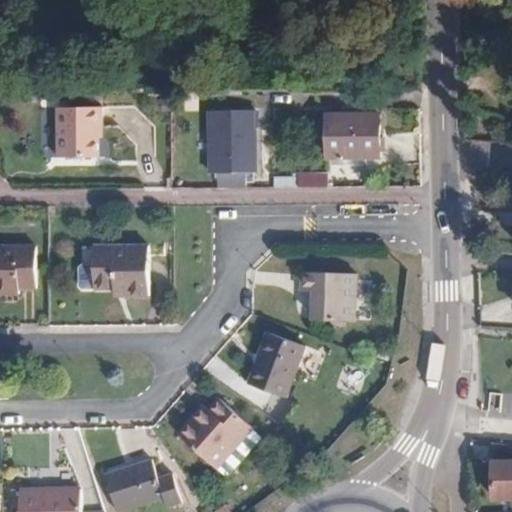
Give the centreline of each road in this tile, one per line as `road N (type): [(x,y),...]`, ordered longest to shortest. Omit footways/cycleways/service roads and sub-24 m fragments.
road 1 (residential): [(444,191),(0,191)]
road 2 (residential): [(445,227),(264,230),(232,264),(231,298),(196,345)]
road 3 (residential): [(196,345),(144,412),(0,415)]
road 4 (residential): [(0,347),(196,345)]
road 5 (secondary): [(432,418),(447,337),(445,227)]
road 6 (secondary): [(444,191),(439,0)]
